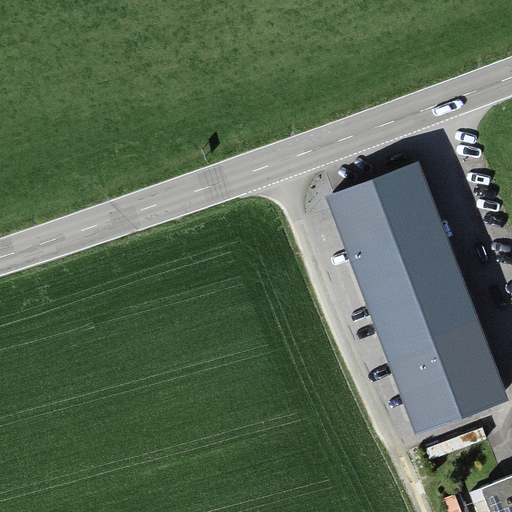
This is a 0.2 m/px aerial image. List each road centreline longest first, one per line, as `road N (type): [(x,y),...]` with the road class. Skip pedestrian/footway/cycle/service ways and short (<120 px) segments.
road 1 (primary): [(511,76),(0,256)]
road 2 (track): [(275,162),(422,511)]
road 3 (unknown): [(511,352),(413,112)]
